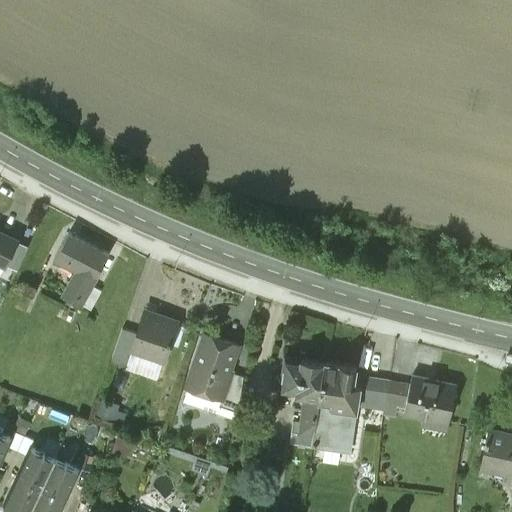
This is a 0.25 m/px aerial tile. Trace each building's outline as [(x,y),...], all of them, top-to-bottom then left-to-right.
[(0,263),(5,266),(16,242),(0,233),(0,263)] [(69,234),(53,263),(59,267),(62,262),(76,270),(62,296),(81,306),(92,286),(108,255),(69,234)] [(29,248),(16,242),(5,266),(17,272),(29,248)] [(92,286),(81,306),(91,311),(101,291),(92,286)] [(132,352),(163,362),(176,326),(145,315),(137,335),(132,352)] [(132,352),(137,335),(122,330),(110,364),(125,370),(132,352)] [(206,335),(188,388),(221,400),(223,400),(232,374),(228,372),(237,346),(206,335)] [(320,401),(325,364),(302,361),(301,363),(285,360),(281,393),(297,395),(297,398),(305,399),(320,401)] [(356,368),(325,364),(320,401),(314,447),(351,452),(358,406),(360,387),(354,386),(355,377),(356,368)] [(244,376),(232,374),(223,400),(221,400),(219,407),(238,414),(244,376)] [(246,376),(243,398),(253,396),(255,377),(246,376)] [(389,382),(355,377),(354,386),(360,387),(358,406),(385,410),(385,405),(389,382)] [(269,380),(259,378),(256,394),(266,396),(269,380)] [(405,410),(404,416),(423,419),(421,427),(447,432),(457,388),(412,378),(410,387),(405,410)] [(405,410),(410,387),(389,382),(385,405),(405,410)] [(320,401),(305,399),(301,425),(293,424),(290,447),(313,450),(314,447),(320,401)] [(511,477),(511,436),(491,432),(482,470),(511,477)] [(0,460),(10,439),(0,433),(0,460)] [(15,433),(8,447),(18,451),(25,437),(15,433)] [(4,507),(15,511),(30,511),(55,460),(31,449),(4,507)] [(30,511),(57,511),(77,470),(55,460),(30,511)]
